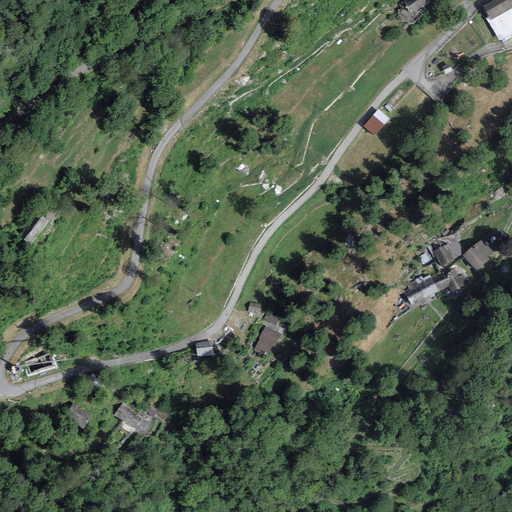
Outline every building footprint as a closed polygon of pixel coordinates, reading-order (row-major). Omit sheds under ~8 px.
[(425,0),(403,0),(406,10),(399,7),(396,18),(413,23),(414,13),(409,9),(425,2),(425,0)] [(511,34),(511,0),(487,0),(481,4),(492,21),(489,22),(500,41),(511,34)] [(378,112),(366,126),(376,134),(387,119),(378,112)] [(42,216),(37,214),(20,236),(32,245),(56,213),(49,208),(42,216)] [(492,253),(481,240),(465,254),(476,267),(492,253)] [(447,245),(434,252),(442,266),(465,253),(459,241),(449,246),(447,245)] [(458,276),(454,269),(411,288),(417,302),(447,287),(451,292),(467,280),(465,274),(458,276)] [(280,335),(264,328),(254,350),(270,357),(280,335)] [(211,342),(196,344),(197,357),(212,355),(211,342)] [(49,354),(24,362),(28,376),(54,368),(49,354)] [(143,420),(122,402),(113,412),(134,430),(143,420)] [(91,417),(76,407),(68,421),(83,430),(91,417)]
